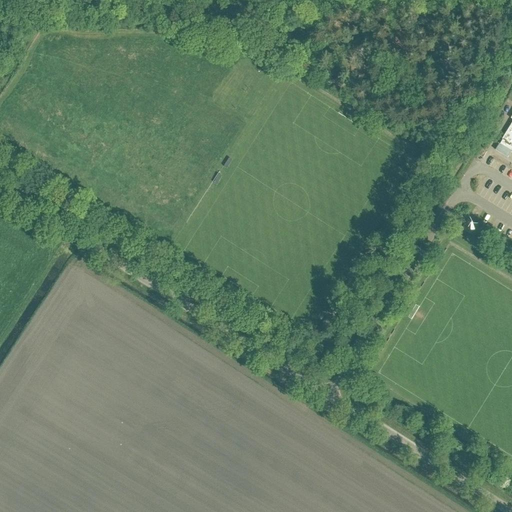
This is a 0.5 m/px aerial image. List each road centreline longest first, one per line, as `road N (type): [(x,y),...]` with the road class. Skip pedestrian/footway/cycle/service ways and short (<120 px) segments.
road 1 (track): [(0,9),(511,2)]
road 2 (unclassified): [(328,395),(0,186)]
road 3 (unclassified): [(328,395),(474,165)]
road 4 (unclassified): [(511,511),(328,395)]
